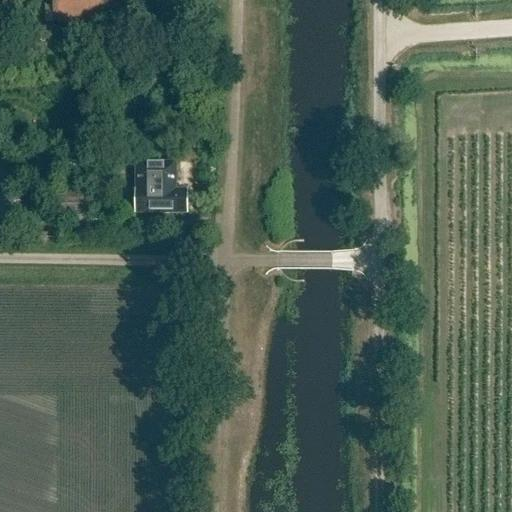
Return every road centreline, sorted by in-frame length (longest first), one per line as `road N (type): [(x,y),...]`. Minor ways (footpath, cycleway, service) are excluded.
road 1 (track): [(236,0),(227,511)]
road 2 (unclassified): [(362,263),(0,264)]
road 3 (unclassified): [(362,263),(382,263),(381,0)]
road 4 (track): [(380,511),(382,263)]
road 5 (unknown): [(381,39),(511,38)]
